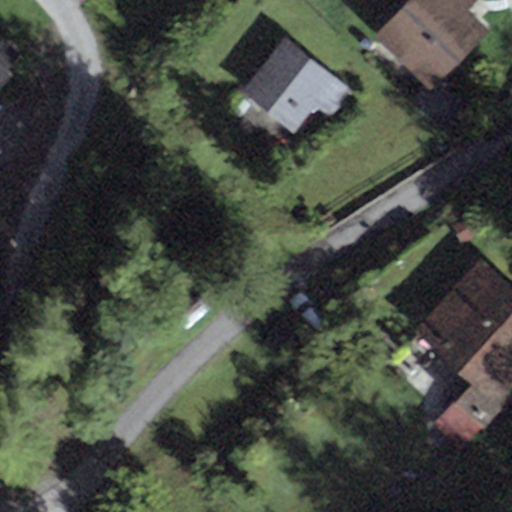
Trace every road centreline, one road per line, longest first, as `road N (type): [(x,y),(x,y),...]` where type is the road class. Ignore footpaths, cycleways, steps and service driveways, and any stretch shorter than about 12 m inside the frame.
road 1 (residential): [(46,511),(89,482),(155,393),(232,319),(343,238),(511,134)]
road 2 (residential): [(52,0),(80,53),(83,96),(0,319)]
